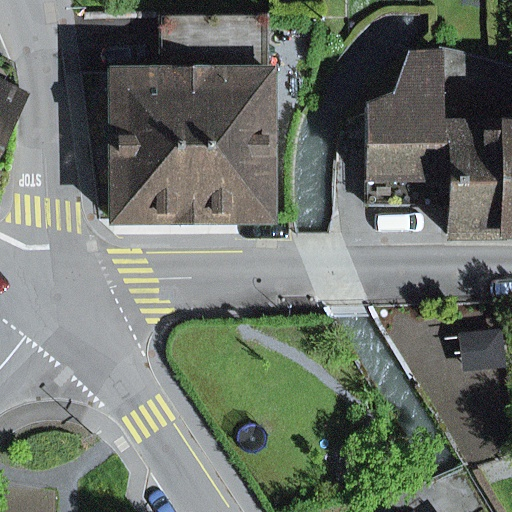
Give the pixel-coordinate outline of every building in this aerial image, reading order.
[(169,56),(169,73),(268,72),(270,18),(158,16),(159,56),(169,56)] [(502,236),(503,125),(439,124),(440,56),(432,55),(408,54),(391,98),(366,109),(365,205),(447,206),(447,236),(502,236)] [(439,124),(503,125),(505,125),(511,101),(511,72),(440,56),(439,124)] [(12,67),(0,61),(0,132),(17,99),(12,67)] [(268,72),(169,73),(111,73),(111,221),(268,221),(268,72)] [(502,236),(511,236),(511,125),(505,125),(503,125),(502,236)]
